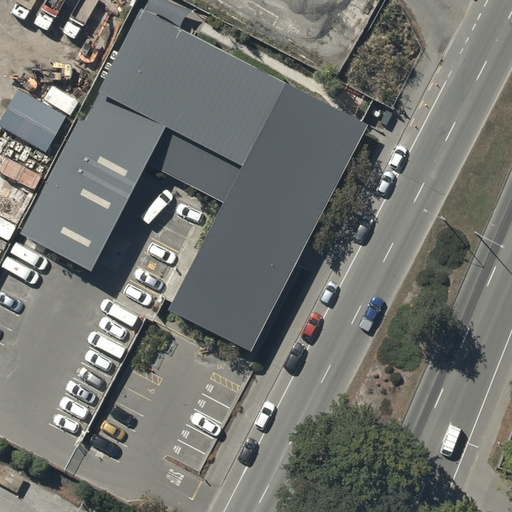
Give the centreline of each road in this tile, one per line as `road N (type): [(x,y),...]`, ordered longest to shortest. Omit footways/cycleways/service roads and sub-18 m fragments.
road 1 (primary): [(254,511),(511,9)]
road 2 (primary): [(511,248),(400,511)]
